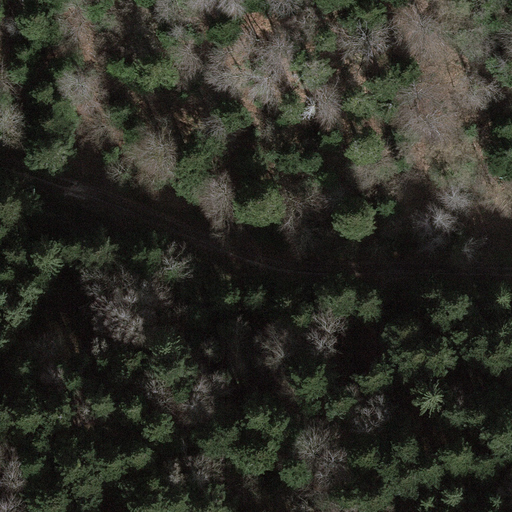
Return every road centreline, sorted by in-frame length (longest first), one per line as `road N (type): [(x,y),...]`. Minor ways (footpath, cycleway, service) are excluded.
road 1 (track): [(0,165),(271,260),(511,273)]
road 2 (track): [(511,83),(491,65),(408,32),(355,0)]
